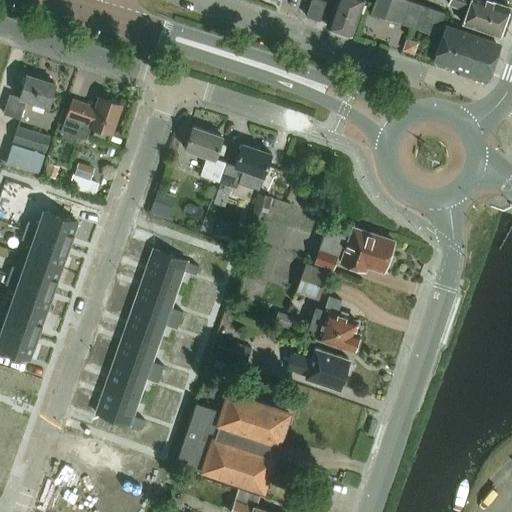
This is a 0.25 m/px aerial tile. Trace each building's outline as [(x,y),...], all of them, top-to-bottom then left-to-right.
[(318,0),(311,0),(311,1),(306,17),(319,22),(326,2),(320,0),(318,0)] [(308,0),(311,1),(311,0),(318,0),(320,0),(336,0),(327,25),(329,29),(348,35),(352,33),(364,1),(360,0),(308,0)] [(405,0),(377,0),(372,15),(440,39),(433,61),(435,66),(444,69),(449,67),(483,79),(489,75),(498,49),(495,43),(442,24),(445,14),(405,0)] [(509,9),(483,0),(451,0),(450,5),(468,12),(463,24),(499,37),(504,22),(508,20),(510,15),(508,10),(509,9)] [(26,101),(48,108),(55,84),(27,75),(19,98),(11,95),(4,114),(19,119),(26,101)] [(89,133),(91,129),(110,135),(120,106),(100,98),(96,109),(72,101),(62,134),(73,137),(76,129),(89,133)] [(50,137),(17,126),(12,142),(45,153),(50,137)] [(201,177),(216,182),(222,162),(215,160),(222,138),(193,128),(185,150),(207,158),(201,177)] [(222,162),(216,182),(236,189),(245,171),(263,177),(271,154),(242,144),(234,167),(222,162)] [(89,191),(94,167),(73,162),(68,186),(89,191)] [(55,179),(59,168),(47,164),(43,175),(55,179)] [(167,219),(174,198),(157,192),(150,213),(167,219)] [(272,197),(257,193),(250,216),(265,221),(272,197)] [(18,202),(14,217),(26,220),(30,205),(18,202)] [(26,223),(23,232),(34,236),(69,247),(77,224),(42,213),(38,227),(26,223)] [(367,266),(383,271),(384,269),(387,268),(389,263),(387,259),(393,241),(353,227),(350,236),(326,228),(315,262),(334,269),(337,260),(366,269),(367,266)] [(23,232),(20,241),(31,245),(27,258),(61,270),(69,247),(34,236),(23,232)] [(157,236),(148,263),(182,274),(189,256),(200,260),(203,251),(157,236)] [(11,268),(7,277),(53,292),(61,270),(27,258),(22,272),(11,268)] [(141,281),(138,290),(184,305),(187,296),(176,292),(182,274),(148,263),(142,281),(141,281)] [(317,300),(328,270),(305,263),(295,292),(317,300)] [(7,277),(4,286),(16,290),(11,303),(45,315),(53,292),(7,277)] [(135,299),(129,317),(164,328),(170,310),(182,314),(184,305),(138,290),(135,299)] [(342,300),(329,295),(324,310),(316,307),(309,328),(320,331),(317,338),(353,350),(353,348),(359,347),(361,340),(357,337),(359,333),(354,331),(357,322),(337,314),(342,300)] [(0,314),(0,324),(3,326),(37,338),(45,315),(11,303),(6,316),(0,314)] [(303,322),(277,313),(273,325),(299,334),(303,322)] [(129,317),(120,344),(154,355),(165,359),(168,350),(157,346),(164,328),(129,317)] [(0,324),(0,349),(29,360),(37,338),(3,326),(0,324)] [(251,349),(221,338),(215,355),(245,365),(251,349)] [(120,344),(110,371),(144,382),(151,364),(162,368),(165,359),(154,355),(120,344)] [(349,359),(316,348),(315,348),(311,359),(292,353),(287,369),(306,375),(305,378),(339,389),(344,375),(350,374),(352,365),(349,359)] [(103,393),(101,398),(147,413),(150,404),(139,400),(144,382),(110,371),(103,393)] [(203,469),(203,470),(263,490),(289,414),(228,393),(222,412),(196,404),(177,460),(203,469)] [(49,511),(81,511),(107,441),(73,429),(44,510),(49,511)] [(129,479),(134,463),(110,454),(104,470),(129,479)] [(229,511),(269,511),(256,507),(259,497),(238,490),(229,511)]
